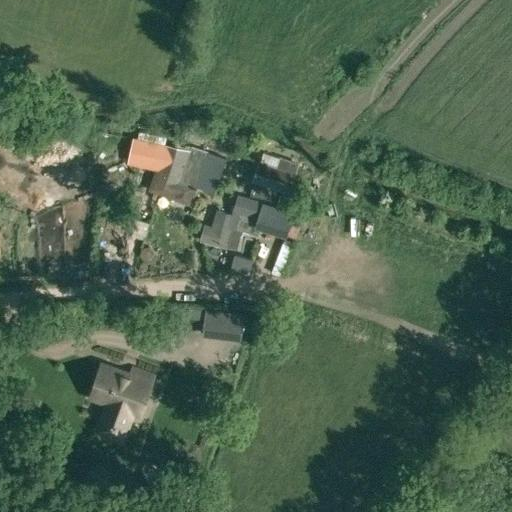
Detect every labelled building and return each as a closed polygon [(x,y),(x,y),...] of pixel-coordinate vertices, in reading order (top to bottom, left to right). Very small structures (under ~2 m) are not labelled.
[(164,191),(161,196),(173,200),(192,206),(198,188),(214,194),(225,158),(208,151),(191,145),(190,150),(147,140),(145,144),(141,143),(137,163),(157,167),(151,186),(164,191)] [(277,166),(273,164),(260,161),(255,182),(288,192),(298,161),(280,156),(277,166)] [(241,231),(250,234),(253,224),(281,231),(286,216),(258,208),(260,202),(239,195),(233,215),(218,211),(213,229),(205,226),(202,238),(235,249),(241,231)] [(234,255),(230,271),(250,275),(253,259),(234,255)] [(105,411),(102,419),(111,422),(111,424),(116,426),(117,424),(126,427),(129,419),(132,411),(140,414),(144,402),(153,376),(132,369),(130,374),(102,364),(91,396),(108,402),(105,411)]
